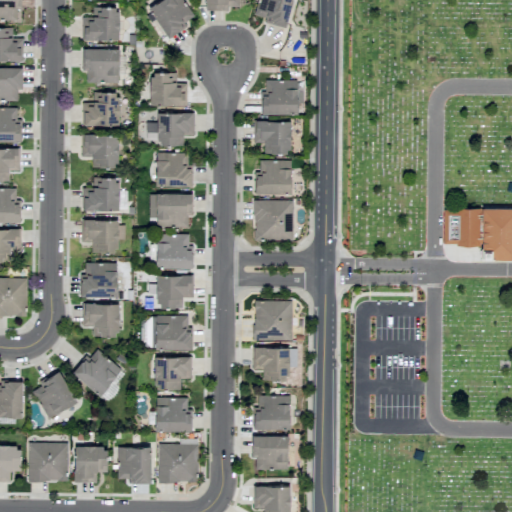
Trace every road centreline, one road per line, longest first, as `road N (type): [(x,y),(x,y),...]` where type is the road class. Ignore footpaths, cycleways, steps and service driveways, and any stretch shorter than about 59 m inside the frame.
road 1 (residential): [(328,269),(511,269),(447,428),(432,427),(431,271)]
road 2 (tertiary): [(324,511),(325,0)]
road 3 (residential): [(215,507),(225,487),(224,75)]
road 4 (residential): [(55,0),(54,321),(45,343)]
road 5 (residential): [(30,511),(215,507)]
